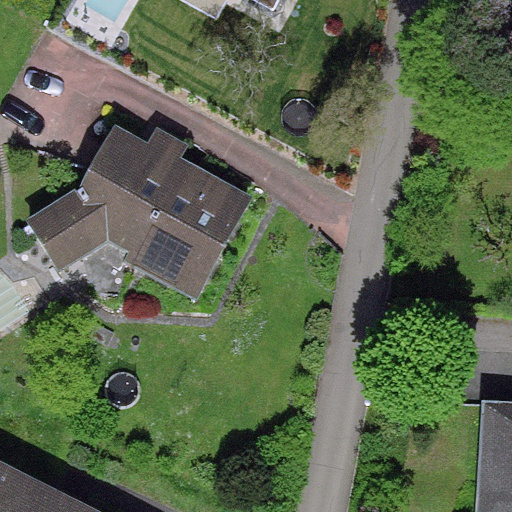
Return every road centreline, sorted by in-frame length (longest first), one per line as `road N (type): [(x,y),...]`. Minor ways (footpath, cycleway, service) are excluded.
road 1 (residential): [(352,345),(416,0)]
road 2 (residential): [(320,511),(352,345)]
road 3 (residential): [(352,345),(511,354)]
